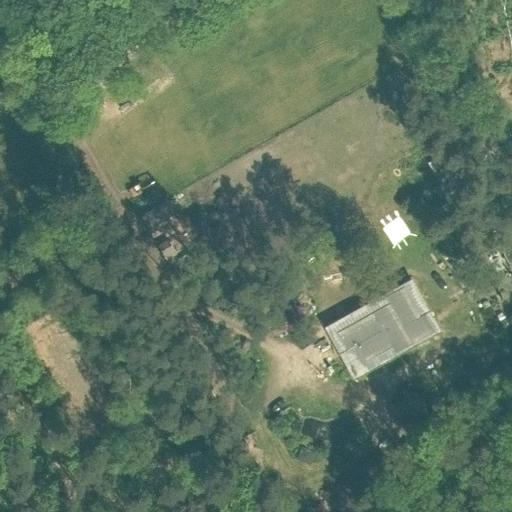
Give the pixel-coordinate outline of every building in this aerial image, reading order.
[(116,40),(78,61),(84,70),(121,50),(116,40)] [(458,186),(440,153),(427,160),(445,193),(458,186)] [(160,202),(138,214),(148,232),(170,220),(160,202)] [(511,246),(502,251),(511,269),(511,246)] [(393,295),(340,323),(346,334),(347,335),(350,341),(356,338),(359,343),(362,341),(368,354),(395,340),(398,346),(438,324),(429,307),(424,309),(408,280),(390,290),(393,295)]
